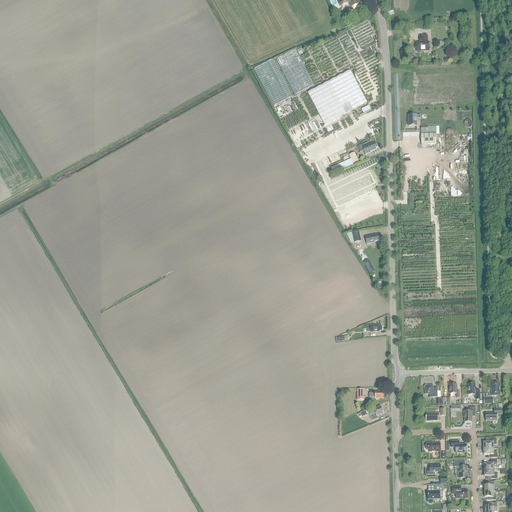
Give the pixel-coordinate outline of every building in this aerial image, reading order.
[(360,3),(359,0),(357,0),(349,4),(353,13),(360,10),(359,9),(364,6),(362,2),(360,3)] [(427,43),(427,36),(420,36),(420,43),(417,43),(417,45),(416,45),(415,46),(415,47),(416,48),(416,49),(417,50),(417,51),(429,51),(429,43),(427,43)] [(295,94),(314,86),(297,50),(292,52),(293,56),(290,57),(291,60),(288,62),(290,66),(285,68),(286,69),(283,70),(295,94)] [(271,106),(291,98),(276,59),(259,65),(260,68),(264,66),(265,68),(268,67),(271,75),(269,76),(267,73),(265,74),(266,76),(265,76),(267,80),(264,81),(264,80),(262,80),(259,73),(258,73),(271,106)] [(350,71),(307,93),(318,114),(324,125),(347,113),(351,111),(367,102),(352,75),(350,71)] [(417,127),(417,119),(421,119),(421,116),(408,116),(409,127),(417,127)] [(436,145),(436,127),(421,127),(421,134),(421,135),(421,145),(436,145)] [(374,144),(374,142),(362,147),(361,145),(358,146),(361,152),(364,151),(366,155),(371,153),(370,152),(377,150),(376,148),(378,148),(376,143),(374,144)] [(358,161),(355,153),(355,152),(349,155),(351,159),(353,164),(358,162),(358,161)] [(351,159),(331,168),(334,174),(353,165),(353,164),(351,159)] [(346,234),(350,243),(353,242),(354,244),(361,242),(359,231),(352,232),(352,233),(346,234)] [(380,241),(379,235),(377,236),(377,234),(365,237),(367,245),(375,243),(374,242),(380,241)] [(363,262),(362,262),(365,267),(369,274),(374,271),(368,259),(363,262)] [(500,383),(491,384),(491,396),(500,396),(500,383)] [(475,384),(468,385),(469,395),(476,395),(476,400),(480,400),(480,391),(476,391),(475,384)] [(425,386),(424,387),(425,388),(425,395),(429,395),(429,398),(438,398),(438,392),(437,388),(433,388),(433,387),(433,386),(427,386),(426,385),(425,386)] [(450,385),(450,394),(457,394),(457,398),(460,398),(460,392),(456,392),(456,385),(450,385)] [(383,399),(384,392),(375,392),(375,393),(369,393),(369,398),(375,398),(375,399),(376,399),(376,400),(379,400),(379,399),(383,399)] [(377,416),(383,414),(380,406),(374,409),(376,413),(370,415),(372,421),(378,419),(377,416)] [(464,412),(464,418),(465,418),(465,422),(472,422),(472,415),(476,415),(476,408),(470,408),(470,412),(464,412)] [(486,413),(486,421),(497,421),(497,415),(502,415),(502,410),(495,410),(495,413),(486,413)] [(430,422),(430,421),(439,421),(439,414),(426,414),(426,417),(426,422),(430,422)] [(484,449),(494,449),(494,445),(497,445),(496,439),(490,440),(490,443),(484,443),(484,449)] [(459,445),(459,441),(451,441),(451,448),(455,448),(456,453),(467,453),(467,445),(459,445)] [(441,452),(440,443),(426,443),(427,450),(429,450),(429,452),(441,452)] [(494,449),(484,449),(484,455),(490,455),(491,458),(498,458),(498,455),(497,455),(497,452),(494,452),(494,449)] [(467,479),(467,467),(465,467),(465,460),(454,461),(454,467),(459,467),(459,479),(467,479)] [(497,470),(497,461),(491,461),(491,464),(484,464),(484,470),(494,470),(497,470)] [(430,470),(427,470),(427,475),(435,475),(435,473),(441,473),(441,465),(429,465),(430,470)] [(494,470),(484,470),(484,476),(491,476),(491,479),(497,479),(497,474),(494,474),(494,470)] [(485,492),(494,491),(494,481),(486,482),(486,485),(485,485),(485,492)] [(434,491),(428,491),(428,500),(428,503),(430,504),(432,503),(433,502),(433,500),(440,499),(440,492),(442,492),(443,492),(443,486),(434,486),(434,491)] [(456,499),(468,499),(468,490),(461,491),(461,487),(452,487),(453,495),(456,495),(456,499)] [(487,501),(493,501),(496,501),(496,496),(494,496),(494,491),(485,492),(485,498),(486,498),(487,501)] [(485,511),(494,511),(495,506),(497,506),(497,503),(487,503),(487,507),(485,507),(485,511)]
